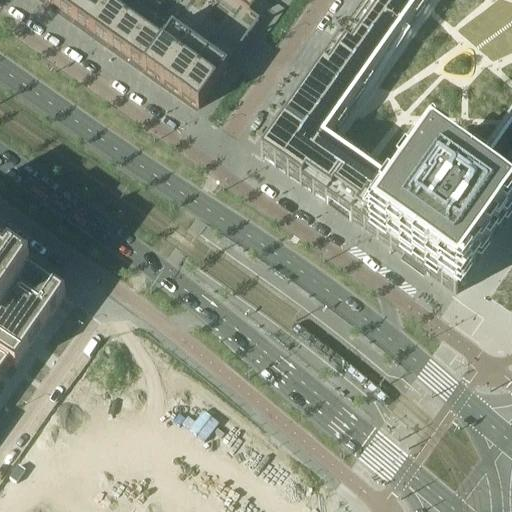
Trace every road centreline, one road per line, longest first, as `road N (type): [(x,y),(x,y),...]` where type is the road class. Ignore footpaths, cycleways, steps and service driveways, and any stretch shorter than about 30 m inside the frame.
road 1 (secondary): [(391,344),(0,68)]
road 2 (secondary): [(213,315),(452,510)]
road 3 (residential): [(391,344),(383,290),(211,166)]
road 4 (secondary): [(0,159),(213,315)]
road 5 (residential): [(211,166),(0,16)]
road 6 (residential): [(211,166),(328,0)]
road 7 (residential): [(0,447),(110,289)]
road 8 (secondary): [(504,441),(391,344)]
road 9 (residential): [(0,209),(110,289)]
